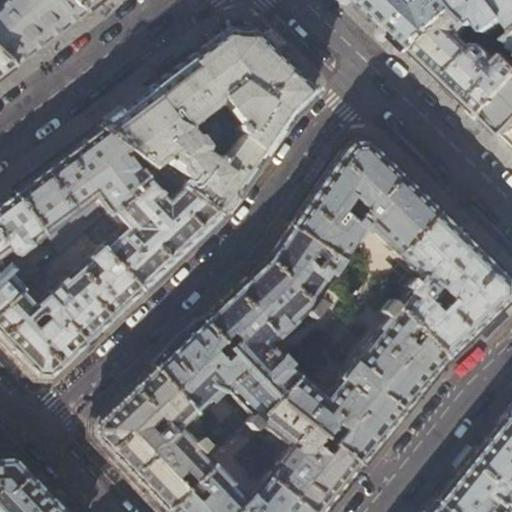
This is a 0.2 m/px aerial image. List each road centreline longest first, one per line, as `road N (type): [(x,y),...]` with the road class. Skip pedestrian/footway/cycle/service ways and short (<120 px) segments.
road 1 (residential): [(365,76),(308,133),(241,235),(36,428)]
road 2 (residential): [(0,134),(178,0)]
road 3 (residential): [(372,511),(511,347)]
road 4 (residential): [(511,217),(365,76)]
